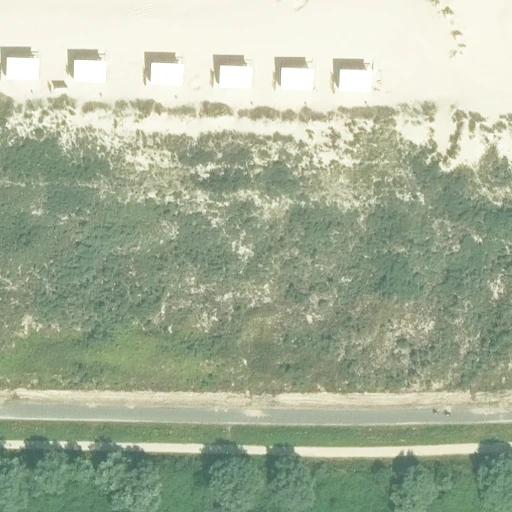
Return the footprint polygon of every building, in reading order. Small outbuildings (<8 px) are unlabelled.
[(40,65),(6,64),(5,84),(40,87),(40,65)] [(108,68),(76,66),(75,86),(107,88),(108,68)] [(184,69),(149,70),(150,91),(183,91),(184,69)] [(254,73),(220,72),(220,93),(254,93),(254,73)] [(318,75),(283,74),(283,93),(316,94),(318,75)] [(374,76),(340,74),(339,93),(372,95),(374,76)]
